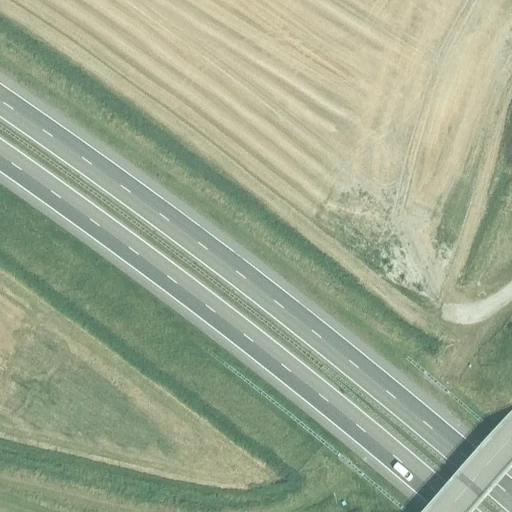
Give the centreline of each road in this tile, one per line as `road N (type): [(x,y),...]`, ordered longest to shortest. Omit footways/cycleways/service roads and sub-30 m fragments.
road 1 (trunk): [(511,492),(133,186),(0,98)]
road 2 (trunk): [(0,161),(299,389),(444,511)]
road 3 (track): [(121,511),(0,480)]
